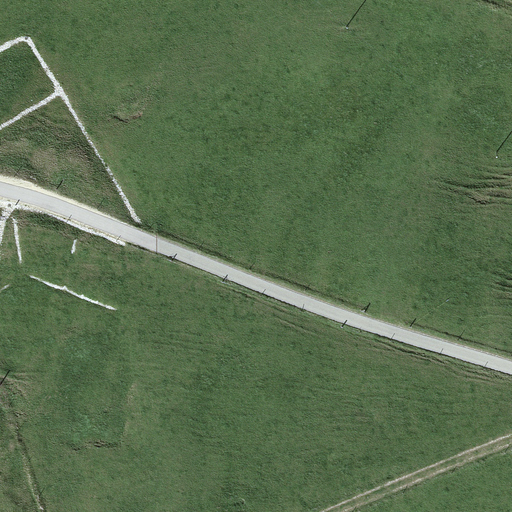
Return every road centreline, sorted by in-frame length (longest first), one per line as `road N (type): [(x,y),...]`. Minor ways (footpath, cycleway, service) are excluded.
road 1 (track): [(0,188),(313,305),(511,368)]
road 2 (track): [(334,511),(511,438)]
